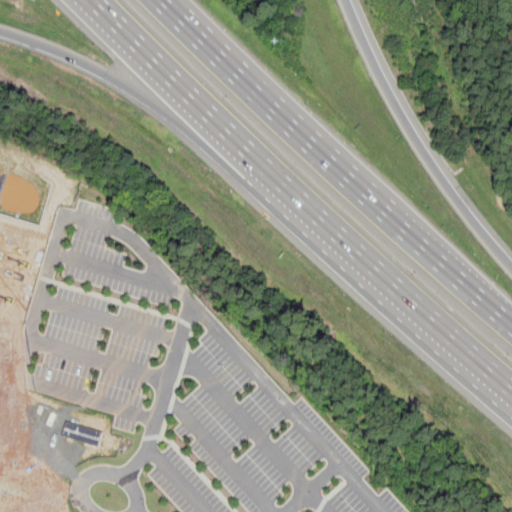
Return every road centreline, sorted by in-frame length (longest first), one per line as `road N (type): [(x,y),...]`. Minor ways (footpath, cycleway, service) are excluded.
road 1 (motorway): [(212,122),(511,382)]
road 2 (motorway): [(511,321),(243,77)]
road 3 (motorway): [(511,267),(424,153),(346,0)]
road 4 (motorway): [(0,31),(212,122)]
road 5 (motorway): [(91,0),(212,122)]
